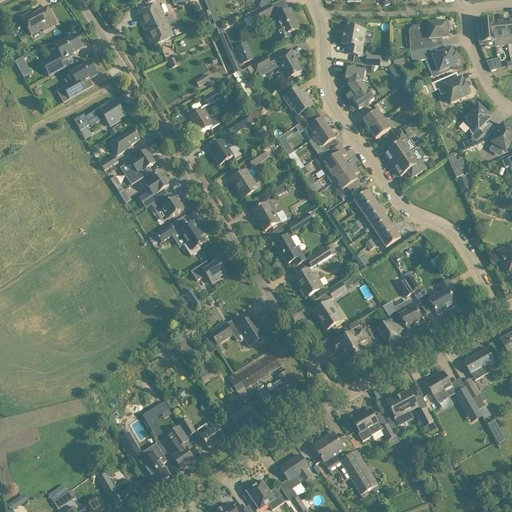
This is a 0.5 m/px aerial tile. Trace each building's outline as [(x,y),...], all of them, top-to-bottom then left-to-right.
[(203,0),(219,34),(224,32),(223,30),(210,0),(203,0)] [(153,47),(162,43),(173,38),(170,30),(177,27),(172,17),(165,20),(158,5),(138,15),(153,47)] [(255,24),(274,14),(270,6),(251,16),(255,24)] [(43,32),(48,29),(57,24),(48,8),(32,16),(31,14),(21,19),(26,27),(31,36),(42,30),(43,32)] [(293,18),(295,17),(291,10),(282,14),(274,18),(279,28),(275,30),(280,42),(293,36),(291,33),(298,30),(293,18)] [(236,24),(239,29),(245,26),(242,21),(236,24)] [(447,23),(444,23),(444,21),(438,22),(438,24),(428,24),(428,25),(421,26),(421,33),(416,33),(416,41),(410,41),(410,51),(410,53),(431,49),(430,40),(448,39),(448,32),(450,32),(449,25),(447,25),(447,23)] [(494,42),(493,22),(493,21),(481,22),(483,43),(494,42)] [(495,47),(507,46),(505,21),(493,22),(494,42),(495,47)] [(361,57),(364,42),(366,32),(345,28),(342,45),(348,46),(346,54),(361,57)] [(219,34),(218,35),(235,74),(241,71),(234,55),(226,37),(224,32),(219,34)] [(78,38),(76,37),(75,36),(73,37),(71,36),(67,38),(67,40),(55,47),(61,57),(58,58),(57,56),(42,64),(50,77),(65,69),(61,62),(64,61),(72,56),(71,55),(82,49),(79,44),(80,41),(78,38)] [(435,57),(434,55),(433,48),(431,49),(410,53),(412,60),(412,61),(413,61),(413,62),(414,62),(416,63),(429,60),(431,69),(432,70),(433,72),(434,72),(436,73),(438,73),(439,73),(445,70),(447,72),(451,70),(452,68),(457,65),(456,63),(458,62),(455,55),(453,56),(451,50),(435,57)] [(286,81),(293,77),(301,72),(293,59),(295,58),(291,51),(274,60),(286,81)] [(248,52),(239,55),(243,65),(252,61),(248,52)] [(403,55),(393,57),(395,66),(405,64),(403,55)] [(367,66),(379,66),(379,57),(367,57),(367,66)] [(27,66),(23,58),(15,62),(19,70),(27,66)] [(179,66),(176,58),(169,61),(172,69),(179,66)] [(256,74),(270,65),(266,58),(252,66),(256,74)] [(91,65),(89,62),(70,73),(75,81),(63,88),(63,89),(57,92),(63,104),(84,92),(80,85),(97,76),(95,73),(96,72),(95,70),(94,67),(92,65),(91,65)] [(366,72),(357,71),(347,69),(345,80),(349,81),(348,86),(356,98),(352,101),(359,110),(374,100),(363,84),(366,72)] [(401,88),(404,86),(406,85),(397,71),(392,74),(401,88)] [(450,104),(459,101),(469,97),(468,95),(470,95),(465,83),(463,84),(461,79),(459,80),(457,74),(447,78),(418,91),(421,97),(439,90),(441,96),(445,93),(450,104)] [(199,87),(210,81),(207,75),(195,82),(199,87)] [(299,125),(308,119),(304,113),(314,107),(307,97),(304,99),(297,89),(283,99),(292,112),(293,111),(297,117),(295,119),(299,125)] [(207,106),(220,98),(216,92),(204,99),(207,106)] [(476,109),(471,104),(461,115),(466,120),(463,123),(471,131),(471,133),(471,134),(473,136),(471,138),(477,143),(484,135),(479,130),(491,119),(485,113),(487,112),(481,107),(480,108),(478,107),(476,109)] [(84,115),(74,121),(80,132),(90,126),(91,127),(105,119),(111,128),(120,122),(119,121),(119,120),(125,116),(117,105),(108,110),(105,105),(85,118),(84,115)] [(217,118),(212,121),(205,109),(202,111),(198,113),(190,118),(189,115),(185,118),(185,119),(186,119),(185,118),(189,116),(190,118),(193,124),(199,135),(211,128),(211,129),(220,125),(217,118)] [(369,130),(384,121),(377,111),(371,115),(363,121),(369,130)] [(247,114),(226,128),(232,136),(253,123),(247,114)] [(311,141),(329,129),(322,119),(314,124),(309,118),(308,119),(299,125),(304,132),(309,128),(312,134),(308,137),(311,141)] [(376,140),(384,134),(390,130),(384,121),(369,130),(376,140)] [(403,128),(407,135),(412,131),(408,125),(403,128)] [(508,148),(511,150),(511,128),(508,125),(507,127),(503,125),(492,144),(506,152),(508,148)] [(293,129),(277,140),(281,146),(288,141),(287,139),(293,135),(293,129)] [(318,142),(322,148),(336,139),(329,129),(311,141),(313,146),(318,142)] [(130,149),(129,148),(140,140),(133,130),(115,142),(119,149),(114,152),(117,157),(130,149)] [(393,165),(409,154),(402,144),(407,141),(401,133),(387,143),(391,150),(385,154),(393,165)] [(219,143),(211,148),(217,158),(216,159),(220,166),(229,161),(232,158),(234,160),(242,155),(236,146),(230,149),(224,140),(223,141),(219,143)] [(71,142),(62,147),(70,161),(79,155),(71,142)] [(326,176),(345,163),(342,158),(347,155),(340,145),(330,152),(316,162),(320,167),(326,176)] [(253,167),(267,158),(263,151),(249,161),(253,167)] [(131,163),(121,169),(125,176),(124,176),(131,187),(149,175),(146,170),(149,168),(155,164),(147,152),(130,163),(131,163)] [(288,156),(298,171),(304,167),(294,152),(288,156)] [(411,179),(420,174),(426,169),(421,161),(416,164),(409,154),(393,165),(401,177),(407,173),(411,179)] [(448,158),(457,178),(464,175),(461,169),(463,169),(466,167),(467,164),(466,160),(463,158),(459,159),(457,161),(455,155),(448,158)] [(114,157),(101,166),(105,172),(118,163),(114,157)] [(332,185),(356,168),(353,164),(348,167),(345,163),(326,176),(332,185)] [(350,193),(353,192),(361,186),(354,176),(359,173),(356,168),(332,185),(338,194),(347,188),(350,193)] [(243,200),(251,194),(258,190),(247,171),(241,175),(233,180),(240,191),(238,192),(243,200)] [(150,193),(139,200),(146,210),(151,207),(163,199),(168,196),(164,191),(169,188),(167,184),(168,183),(162,174),(150,183),(146,186),(150,193)] [(459,180),(463,191),(470,188),(465,177),(459,180)] [(313,193),(320,188),(316,183),(309,188),(313,193)] [(276,196),(287,190),(283,184),(273,191),(276,196)] [(360,211),(375,201),(367,189),(362,192),(364,194),(354,201),(360,211)] [(163,199),(151,207),(155,213),(161,209),(168,221),(185,210),(177,198),(166,205),(163,199)] [(282,211),(278,213),(271,201),(262,206),(253,211),(265,232),(287,219),(282,211)] [(367,221),(384,209),(381,205),(378,206),(375,201),(360,211),(367,221)] [(373,230),(388,220),(384,215),(387,213),(384,209),(367,221),(373,230)] [(312,221),(310,219),(313,217),(311,212),(308,214),(288,227),(293,234),(312,221)] [(380,239),(397,228),(394,223),(391,225),(388,220),(373,230),(380,239)] [(351,231),(360,225),(358,221),(353,225),(354,228),(351,230),(351,231)] [(193,223),(179,232),(187,243),(183,246),(191,258),(202,251),(200,247),(206,243),(193,223)] [(354,234),(357,232),(363,228),(360,225),(351,231),(354,234)] [(171,227),(156,236),(161,243),(176,234),(171,227)] [(386,249),(392,245),(401,239),(397,234),(399,232),(397,228),(380,239),(386,249)] [(298,247),(295,248),(289,237),(284,240),(275,245),(287,265),(294,261),(297,266),(306,261),(298,247)] [(332,255),(331,255),(336,252),(332,246),(328,249),(327,248),(308,261),(312,268),(332,255)] [(511,249),(510,251),(509,253),(500,257),(503,264),(506,265),(509,273),(511,271),(511,249)] [(219,278),(226,274),(219,262),(210,267),(207,262),(191,273),(197,282),(207,276),(212,285),(220,280),(219,278)] [(357,264),(347,265),(347,273),(357,272),(357,264)] [(315,272),(311,275),(308,270),(294,278),(306,298),(315,293),(320,290),(324,287),(315,272)] [(412,276),(406,281),(413,293),(420,304),(421,304),(425,301),(430,298),(425,290),(421,290),(412,276)] [(351,286),(350,285),(347,281),(342,284),(329,293),(333,300),(347,291),(345,289),(351,286)] [(406,281),(398,286),(406,298),(413,293),(406,281)] [(430,301),(435,311),(437,315),(456,305),(450,294),(455,292),(449,281),(440,285),(438,286),(442,294),(430,301)] [(201,303),(197,296),(191,300),(187,294),(184,296),(192,308),(201,303)] [(410,300),(394,309),(399,318),(400,317),(408,331),(423,323),(415,309),(412,302),(410,302),(410,300)] [(326,331),(340,322),(347,318),(339,307),(336,309),(331,301),(314,312),(326,331)] [(240,326),(237,328),(245,340),(249,347),(257,343),(259,344),(263,341),(263,339),(266,337),(253,317),(245,323),(240,326)] [(385,331),(380,334),(388,347),(401,339),(389,321),(382,326),(385,331)] [(226,325),(210,335),(217,346),(222,353),(224,352),(220,344),(233,336),(231,332),(226,325)] [(359,344),(367,339),(362,330),(354,334),(353,332),(337,341),(338,342),(331,346),(335,353),(341,349),(346,357),(342,359),(346,366),(352,362),(354,365),(364,359),(362,356),(365,355),(359,344)] [(511,333),(500,340),(505,349),(510,356),(511,355),(511,333)] [(207,350),(214,345),(210,339),(203,344),(207,350)] [(495,364),(492,358),(487,350),(464,363),(471,375),(475,382),(491,373),(487,368),(495,364)] [(263,356),(234,374),(235,374),(244,389),(280,366),(273,355),(265,360),(263,356)] [(210,362),(195,370),(201,380),(215,372),(210,362)] [(276,390),(278,393),(283,402),(298,392),(290,381),(294,378),(289,370),(281,376),(278,377),(284,385),(276,390)] [(453,390),(448,381),(443,373),(425,383),(433,397),(438,404),(448,398),(446,394),(453,390)] [(235,374),(229,378),(231,381),(238,393),(244,389),(235,374)] [(470,380),(463,384),(465,388),(474,404),(478,409),(479,411),(485,407),(483,402),(479,396),(470,380)] [(465,388),(455,394),(467,415),(478,409),(474,404),(465,388)] [(271,399),(267,391),(261,393),(265,401),(271,399)] [(417,407),(414,400),(409,391),(400,396),(402,398),(389,405),(394,415),(386,419),(392,430),(413,420),(409,412),(417,407)] [(255,420),(249,411),(247,408),(242,400),(235,404),(241,412),(232,418),(239,430),(255,420)] [(429,434),(437,430),(426,409),(417,414),(424,429),(426,428),(429,434)] [(151,430),(155,427),(160,423),(150,411),(141,417),(151,430)] [(371,412),(353,422),(358,430),(360,433),(358,435),(363,443),(373,437),(370,433),(368,429),(377,424),(378,424),(371,412)] [(188,437),(196,433),(188,420),(180,424),(188,437)] [(224,439),(219,431),(212,421),(206,425),(197,431),(201,438),(209,450),(224,439)] [(392,447),(398,444),(388,425),(382,429),(392,447)] [(180,469),(194,460),(186,449),(184,446),(190,442),(179,427),(166,437),(178,454),(173,458),(175,461),(180,469)] [(121,439),(128,451),(133,460),(141,455),(129,434),(121,439)] [(333,434),(314,447),(319,455),(325,463),(329,470),(341,463),(361,497),(378,486),(362,460),(357,452),(348,457),(333,434)] [(355,437),(350,440),(355,447),(360,444),(355,437)] [(167,462),(166,461),(161,452),(155,456),(154,455),(142,463),(157,485),(169,477),(162,466),(167,462)] [(308,468),(305,464),(300,456),(280,469),(289,481),(286,483),(291,491),(301,484),(296,477),(300,474),(305,481),(310,477),(306,470),(308,468)] [(104,471),(96,476),(107,495),(115,490),(104,471)] [(125,487),(119,492),(122,497),(128,505),(141,496),(136,488),(134,486),(134,487),(129,480),(128,480),(123,484),(125,487)] [(286,503),(282,497),(276,489),(270,493),(262,481),(246,492),(256,506),(254,507),(255,509),(257,508),(260,511),(268,506),(272,511),(286,503)] [(13,511),(28,501),(24,494),(7,505),(11,511),(12,510),(13,511)] [(99,511),(105,508),(100,502),(96,497),(85,504),(87,508),(81,511),(76,511),(73,507),(66,511),(99,511)] [(307,511),(306,511),(307,510),(298,498),(291,503),(290,505),(290,507),(293,511),(307,511)] [(471,510),(478,506),(474,500),(467,504),(471,510)]
